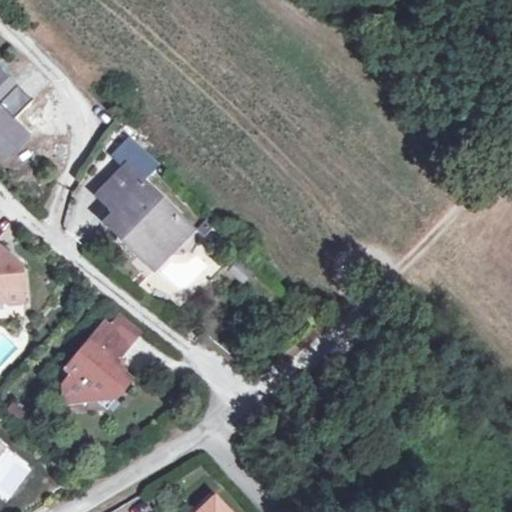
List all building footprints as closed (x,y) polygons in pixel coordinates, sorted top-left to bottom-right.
[(153,244),(179,244),(192,230),(129,168),(103,194),(122,213),(109,225),(141,256),(153,244)] [(153,244),(141,256),(154,269),(179,244),(153,244)] [(23,290),(21,265),(15,268),(6,260),(10,256),(0,247),(0,303),(7,302),(5,292),(23,290)] [(15,268),(21,265),(10,256),(6,260),(15,268)] [(24,301),(23,290),(5,292),(7,302),(24,301)] [(111,329),(130,345),(140,333),(120,317),(111,329)] [(66,404),(96,400),(102,394),(111,394),(118,398),(129,384),(128,376),(120,370),(118,361),(130,345),(111,329),(105,323),(67,371),(72,377),(64,387),(66,404)] [(102,394),(96,400),(108,411),(118,398),(111,394),(102,394)] [(229,511),(215,497),(198,511),(229,511)]
